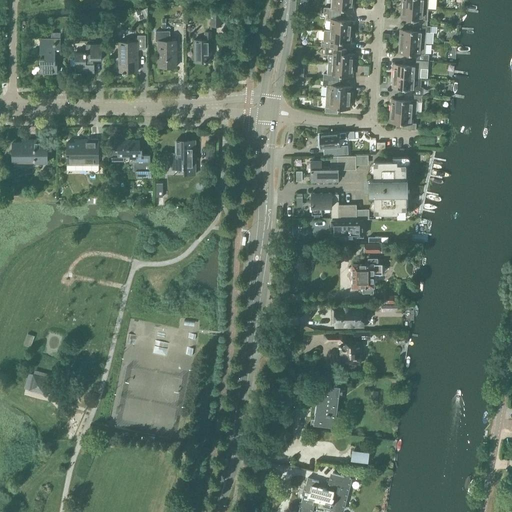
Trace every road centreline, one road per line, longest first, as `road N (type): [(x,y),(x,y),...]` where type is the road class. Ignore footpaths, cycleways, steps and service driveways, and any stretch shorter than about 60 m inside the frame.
road 1 (secondary): [(217,511),(259,255),(267,109)]
road 2 (residential): [(11,107),(267,109)]
road 3 (tertiary): [(482,511),(511,355)]
road 4 (residential): [(370,123),(382,0)]
